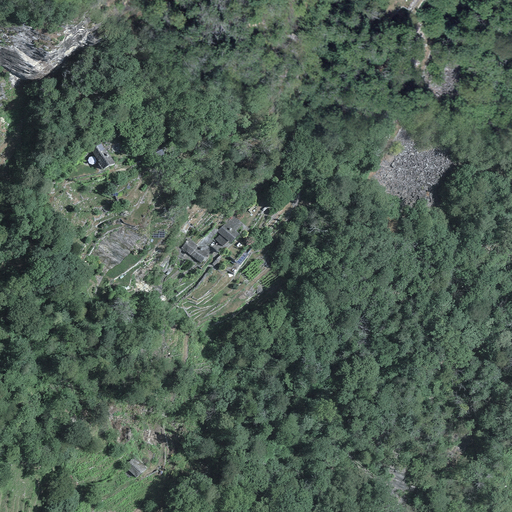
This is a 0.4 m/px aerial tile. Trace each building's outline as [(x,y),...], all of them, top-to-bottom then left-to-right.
[(102,142),(90,148),(102,172),(115,165),(102,142)] [(159,147),(148,151),(153,161),(163,156),(159,147)] [(243,226),(232,216),(216,231),(220,235),(215,240),(223,248),(228,243),(231,246),(241,236),(237,232),(243,226)] [(208,255),(188,240),(180,251),(200,265),(208,255)] [(146,470),(134,457),(123,467),(135,480),(146,470)]
